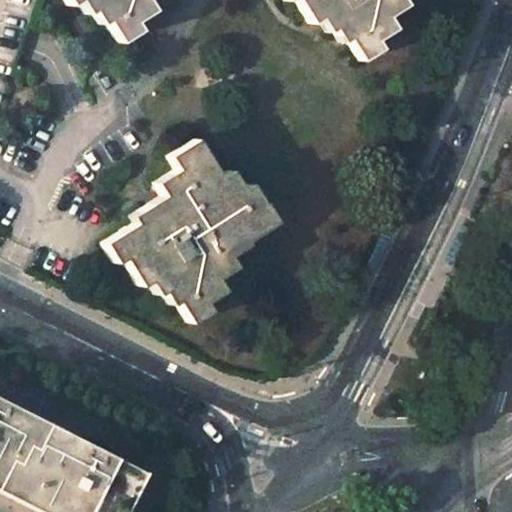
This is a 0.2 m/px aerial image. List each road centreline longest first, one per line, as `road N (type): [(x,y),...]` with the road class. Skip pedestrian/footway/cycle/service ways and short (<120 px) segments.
road 1 (tertiary): [(509,33),(329,432)]
road 2 (tertiary): [(0,300),(164,383)]
road 3 (tertiary): [(329,432),(164,383)]
road 4 (tertiary): [(164,383),(221,426),(247,511)]
